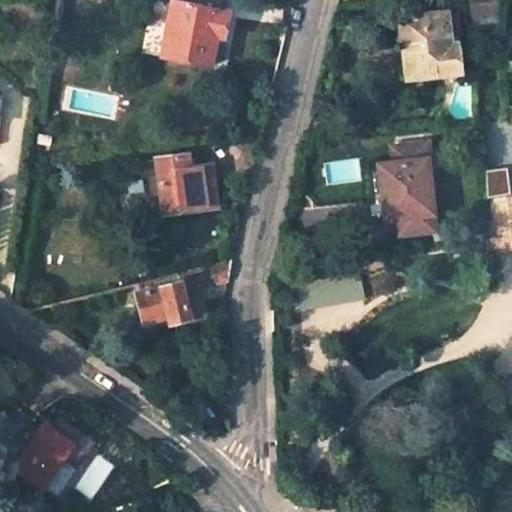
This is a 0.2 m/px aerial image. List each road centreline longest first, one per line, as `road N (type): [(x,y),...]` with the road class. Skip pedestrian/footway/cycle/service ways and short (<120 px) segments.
road 1 (residential): [(309,0),(248,269),(251,442),(219,487)]
road 2 (secondary): [(0,318),(153,421),(219,487)]
